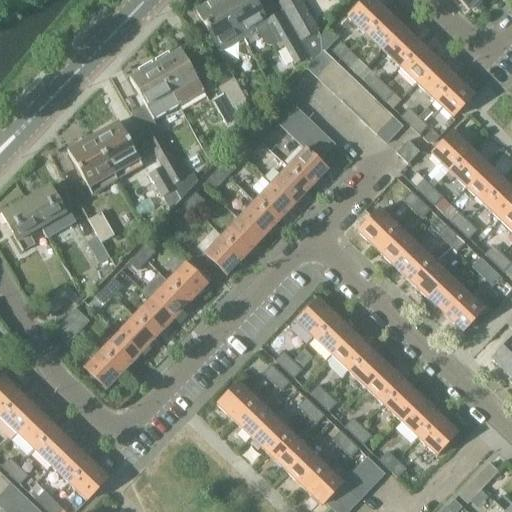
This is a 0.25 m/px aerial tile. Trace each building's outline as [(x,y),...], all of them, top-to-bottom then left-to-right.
[(243,39),(221,0),(214,0),(212,2),(211,0),(199,7),(200,8),(195,11),(219,52),(243,39)] [(256,31),(262,42),(266,45),(271,45),(275,44),(278,49),(283,46),(294,65),(306,58),(280,13),(265,21),(253,0),(221,0),(243,39),(256,31)] [(317,33),(317,32),(299,0),(281,0),(278,2),(312,63),(319,56),(319,37),(317,33)] [(365,35),(387,13),(373,0),(364,0),(347,18),(365,35)] [(456,0),(468,12),(479,0),(456,0)] [(404,29),(387,13),(365,35),(382,51),(404,29)] [(404,29),(382,51),(399,68),(421,45),(404,29)] [(332,52),(341,61),(349,52),(340,43),(332,52)] [(438,61),(421,45),(399,68),(417,84),(438,61)] [(180,51),(155,65),(178,107),(203,93),(180,51)] [(306,70),(315,79),(332,61),(322,52),(306,70)] [(359,61),(349,52),(341,61),(350,70),(359,61)] [(315,79),(324,87),(340,69),(332,61),(315,79)] [(434,100),(455,78),(438,61),(417,84),(434,100)] [(178,107),(155,65),(129,80),(153,121),(178,107)] [(246,100),(227,69),(213,77),(231,108),(246,100)] [(324,87),(333,95),(349,78),(340,69),(324,87)] [(366,85),(375,94),(384,85),(375,76),(366,85)] [(333,95),(341,103),(357,86),(349,78),(333,95)] [(474,95),(455,78),(434,100),(452,118),(474,95)] [(390,79),(384,85),(375,94),(384,103),(393,94),(390,91),(396,84),(390,79)] [(341,103),(350,111),(366,94),(357,86),(341,103)] [(350,111),(359,120),(375,103),(366,94),(350,111)] [(227,129),(238,123),(222,95),(211,102),(227,129)] [(265,113),(274,122),(291,105),(282,95),(265,113)] [(359,120),(367,128),(384,110),(375,103),(359,120)] [(299,113),(291,105),(274,122),(283,130),(299,113)] [(400,119),(409,127),(418,117),(409,109),(400,119)] [(367,128),(377,137),(393,119),(384,110),(367,128)] [(308,121),(299,113),(283,130),(291,138),(308,121)] [(429,128),(418,117),(409,127),(420,137),(429,128)] [(393,119),(377,137),(386,145),(402,128),(393,119)] [(316,129),(308,121),(291,138),(300,146),(316,129)] [(117,123),(92,137),(117,181),(142,167),(117,123)] [(238,123),(227,129),(236,143),(245,133),(238,123)] [(253,152),(270,132),(261,124),(243,144),(253,152)] [(142,134),(161,168),(180,201),(195,186),(192,180),(185,184),(153,127),(142,134)] [(300,146),(303,150),(309,155),(325,137),(316,129),(300,146)] [(431,155),(450,173),(471,151),(453,133),(431,155)] [(117,181),(92,137),(66,152),(92,196),(117,181)] [(336,147),(325,137),(309,155),(319,165),(336,147)] [(408,142),(396,154),(408,165),(419,153),(408,142)] [(303,150),(286,168),(309,189),(326,171),(319,165),(309,155),(303,150)] [(488,167),(471,151),(450,173),(467,190),(488,167)] [(228,159),(219,169),(228,178),(237,168),(228,159)] [(467,190),(484,206),(506,183),(488,167),(467,190)] [(148,175),(170,211),(180,201),(161,168),(148,175)] [(293,206),(309,189),(286,168),(270,185),(293,206)] [(219,187),(228,178),(219,169),(210,179),(219,187)] [(423,181),(415,189),(425,199),(433,191),(423,181)] [(511,210),(511,189),(506,183),(484,206),(501,222),(511,210)] [(276,224),(293,206),(270,185),(254,202),(276,224)] [(49,187),(24,201),(40,229),(52,222),(58,232),(71,225),(49,187)] [(442,199),(433,191),(425,199),(434,207),(442,199)] [(186,204),(195,213),(212,229),(217,223),(200,207),(205,202),(196,194),(186,204)] [(403,202),(412,211),(420,202),(411,194),(403,202)] [(29,235),(40,229),(24,201),(0,214),(20,249),(22,253),(34,245),(29,235)] [(260,241),(276,224),(254,202),(237,220),(260,241)] [(422,220),(430,211),(420,202),(412,211),(422,220)] [(186,222),(195,213),(186,204),(177,214),(186,222)] [(357,232),(375,250),(397,227),(379,210),(357,232)] [(511,210),(501,222),(511,232),(511,210)] [(88,221),(97,237),(101,244),(109,240),(114,237),(101,214),(88,221)] [(458,214),(450,222),(460,232),(468,223),(458,214)] [(175,220),(168,227),(178,237),(185,230),(175,220)] [(244,258),(260,241),(237,220),(221,237),(244,258)] [(477,232),(468,223),(460,232),(469,240),(477,232)] [(414,243),(397,227),(375,250),(393,266),(414,243)] [(437,235),(446,244),(455,236),(445,227),(437,235)] [(455,236),(446,244),(456,253),(464,245),(455,236)] [(101,244),(97,237),(86,243),(98,264),(109,258),(101,244)] [(227,276),(244,258),(221,237),(204,255),(227,276)] [(109,240),(101,244),(109,258),(115,268),(121,261),(109,240)] [(393,266),(410,282),(432,260),(414,243),(393,266)] [(147,245),(137,255),(146,263),(156,253),(147,245)] [(484,255),(494,265),(502,256),(492,247),(484,255)] [(137,272),(146,263),(137,255),(128,264),(137,272)] [(511,265),(502,256),(494,265),(503,273),(511,265)] [(410,282),(427,299),(449,276),(432,260),(410,282)] [(472,268),(481,277),(489,268),(480,260),(472,268)] [(167,283),(189,304),(206,286),(184,265),(167,283)] [(491,286),(499,278),(489,268),(481,277),(491,286)] [(427,299),(445,315),(466,293),(449,276),(427,299)] [(113,279),(104,289),(113,298),(123,288),(113,279)] [(173,321),(189,304),(167,283),(150,300),(173,321)] [(65,286),(60,291),(69,300),(75,306),(81,300),(65,286)] [(104,307),(113,298),(104,289),(95,299),(104,307)] [(69,300),(60,291),(44,309),(52,317),(69,300)] [(484,310),(466,293),(445,315),(463,333),(484,310)] [(156,338),(173,321),(150,300),(134,317),(156,338)] [(314,340),(335,318),(317,300),(296,323),(314,340)] [(88,323),(80,315),(76,311),(67,319),(80,332),(88,323)] [(140,356),(156,338),(134,317),(117,334),(140,356)] [(353,334),(335,318),(314,340),(331,357),(353,334)] [(67,346),(80,332),(67,319),(56,331),(62,341),(67,346)] [(123,373),(140,356),(117,334),(101,351),(123,373)] [(349,373),(370,351),(353,334),(331,357),(349,373)] [(511,375),(511,338),(491,360),(510,378),(511,375)] [(106,391),(123,373),(101,351),(83,369),(106,391)] [(388,367),(370,351),(349,373),(366,390),(388,367)] [(285,371),(293,363),(283,354),(275,362),(285,371)] [(302,371),(293,363),(285,371),(294,380),(302,371)] [(263,375),(272,384),(281,375),(271,366),(263,375)] [(388,367),(366,390),(383,406),(405,383),(388,367)] [(281,393),(289,385),(290,384),(281,375),(272,384),(281,393)] [(0,417),(21,396),(3,379),(0,381),(0,417)] [(422,400),(405,383),(383,406),(401,423),(422,400)] [(235,424),(256,401),(238,384),(216,406),(235,424)] [(309,395),(319,405),(328,395),(318,386),(309,395)] [(337,405),(328,395),(319,405),(328,414),(337,405)] [(38,412),(21,396),(0,417),(0,418),(17,435),(38,412)] [(297,408),(307,417),(315,408),(306,399),(297,408)] [(440,416),(422,400),(401,423),(418,439),(440,416)] [(235,424),(252,440),(273,417),(256,401),(235,424)] [(325,417),(315,408),(307,417),(316,426),(325,417)] [(56,429),(38,412),(17,435),(34,451),(56,429)] [(440,416),(418,439),(436,456),(458,434),(440,416)] [(252,440),(269,457),(291,434),(273,417),(252,440)] [(344,429),(354,438),(362,429),(353,419),(344,429)] [(328,421),(320,429),(324,433),(332,425),(328,421)] [(56,429),(34,451),(51,468),(73,445),(56,429)] [(372,437),(362,429),(354,438),(363,447),(372,437)] [(332,441),(341,450),(350,441),(340,432),(332,441)] [(269,457),(286,473),(308,450),(291,434),(269,457)] [(350,441),(341,450),(351,459),(359,450),(350,441)] [(90,462),(73,445),(51,468),(68,484),(90,462)] [(286,473),(304,489),(325,467),(308,450),(286,473)] [(397,462),(387,453),(379,461),(389,470),(397,462)] [(1,468),(10,477),(18,468),(9,459),(1,468)] [(367,459),(358,468),(375,485),(384,475),(367,459)] [(90,462),(68,484),(86,501),(108,479),(90,462)] [(406,471),(397,462),(389,470),(398,479),(406,471)] [(489,464),(469,486),(478,495),(498,473),(489,464)] [(343,484),(325,467),(304,489),(322,507),(325,503),(334,494),(342,485),(343,484)] [(28,477),(18,468),(10,477),(20,486),(28,477)] [(350,477),(367,493),(375,485),(358,468),(350,477)] [(0,496),(10,486),(1,477),(0,478),(0,496)] [(350,477),(343,484),(342,485),(359,502),(367,493),(350,477)] [(359,502),(342,485),(334,494),(351,510),(359,502)] [(0,496),(0,509),(2,511),(19,494),(10,486),(0,496)] [(478,495),(469,486),(459,496),(468,505),(478,495)] [(44,510),(53,501),(43,492),(34,501),(44,510)] [(2,511),(17,511),(27,502),(19,494),(2,511)] [(325,503),(334,511),(348,511),(351,510),(334,494),(325,503)] [(495,505),(501,511),(511,511),(511,506),(502,497),(495,505)] [(60,511),(62,510),(53,501),(44,510),(46,511),(60,511)] [(17,511),(35,511),(36,511),(27,502),(17,511)]
